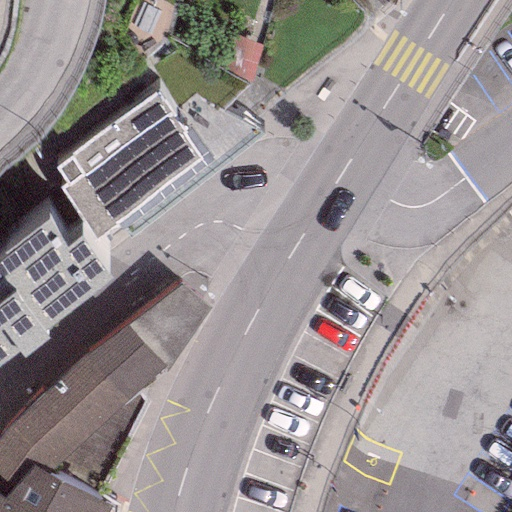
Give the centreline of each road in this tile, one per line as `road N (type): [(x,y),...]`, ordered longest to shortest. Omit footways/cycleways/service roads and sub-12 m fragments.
road 1 (residential): [(0,387),(59,324),(192,212),(270,176),(338,178)]
road 2 (primary): [(172,511),(240,346),(338,178)]
road 3 (primary): [(338,178),(455,0)]
road 4 (residential): [(338,178),(416,207),(511,144)]
